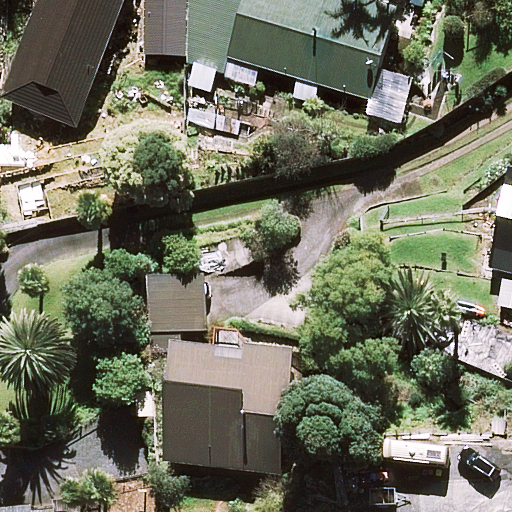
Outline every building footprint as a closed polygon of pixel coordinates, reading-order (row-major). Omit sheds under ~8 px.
[(132,0),(46,0),(6,101),(80,131),(132,0)] [(316,103),(318,90),(372,99),(368,120),(407,128),(416,77),(386,72),(398,6),(362,0),(200,0),(184,88),(216,94),(219,78),(257,84),(260,71),(300,79),(296,99),(316,103)] [(511,202),(496,273),(511,276),(511,202)] [(211,278),(160,276),(158,333),(209,335),(211,278)] [(304,355),(185,346),(176,467),(295,476),(304,355)] [(65,511),(63,493),(0,502),(0,511),(65,511)]
